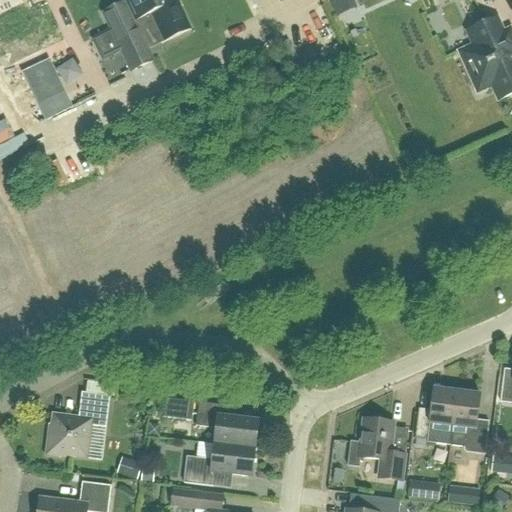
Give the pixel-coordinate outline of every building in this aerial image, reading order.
[(146,50),(147,49),(147,48),(159,42),(161,45),(190,31),(175,0),(123,0),(125,3),(112,9),(119,24),(132,18),(134,22),(146,50)] [(153,63),(147,49),(146,50),(134,22),(132,18),(119,24),(112,9),(102,14),(130,74),(153,63)] [(474,48),(460,54),(478,95),(493,88),(499,102),(511,96),(511,53),(510,49),(511,47),(511,34),(511,31),(503,34),(497,20),(468,33),(474,48)] [(31,91),(57,78),(49,62),(23,75),(31,91)] [(511,377),(504,376),(500,404),(511,405),(511,377)] [(450,447),(457,394),(434,391),(430,417),(418,415),(415,439),(428,441),(427,444),(450,447)] [(457,394),(450,447),(464,449),(464,454),(485,457),(489,424),(477,422),(480,397),(457,394)] [(106,430),(110,398),(82,395),(79,420),(53,416),(50,438),(48,438),(46,458),(66,461),(66,458),(88,461),(92,428),(106,430)] [(192,423),(194,404),(165,401),(163,419),(192,423)] [(214,447),(255,451),(259,424),(198,416),(196,428),(216,431),(214,447)] [(390,456),(393,426),(365,422),(362,446),(351,444),(348,468),(359,469),(361,460),(381,462),(379,480),(402,483),(405,457),(390,456)] [(160,432),(156,427),(149,426),(148,436),(159,437),(160,432)] [(252,479),(255,451),(214,447),(213,462),(187,459),(184,485),(213,489),(215,475),(252,479)] [(509,475),(511,461),(493,459),(492,473),(509,475)] [(128,462),(123,477),(137,481),(142,466),(128,462)] [(143,470),(142,483),(151,483),(152,471),(143,470)] [(108,511),(111,488),(82,484),(80,505),(40,500),(38,511),(108,511)] [(408,499),(424,501),(425,487),(409,485),(408,499)] [(479,492),(465,490),(463,506),(477,508),(479,492)] [(201,511),(203,496),(173,492),(171,508),(201,511)] [(498,492),(490,503),(498,509),(506,497),(498,492)] [(398,511),(400,503),(370,499),(368,511),(398,511)]
